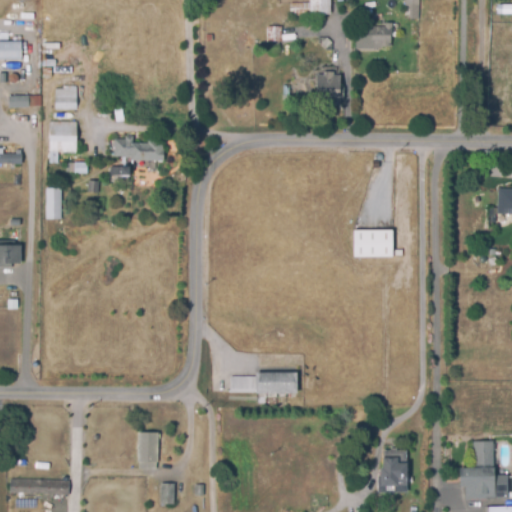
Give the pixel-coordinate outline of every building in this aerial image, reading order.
[(330,0),(330,16),(290,16),(289,3),(309,3),(308,0),(330,0)] [(419,0),(419,18),(405,18),(405,0),(419,0)] [(511,13),(511,4),(495,5),(495,14),(511,13)] [(392,24),(391,49),(356,49),(356,24),(392,24)] [(265,27),(281,27),(281,46),(265,46),(265,27)] [(340,76),(340,105),(316,105),(317,75),(322,75),(322,68),(336,68),(336,76),(340,76)] [(54,111),(54,90),(63,89),(63,88),(76,87),(76,110),(54,111)] [(7,96),(39,96),(40,107),(7,108),(7,96)] [(49,123),(75,123),(75,154),(57,154),(57,163),(49,163),(49,123)] [(113,139),(124,139),(124,135),(133,135),(133,143),(147,143),(147,140),(162,140),(162,135),(173,135),(173,152),(167,152),(167,161),(129,161),(129,156),(114,156),(113,139)] [(0,162),(0,153),(21,153),(21,162),(0,162)] [(73,163),(87,163),(87,174),(74,174),(73,163)] [(108,167),(129,167),(129,176),(109,175),(108,167)] [(87,182),(98,181),(99,193),(87,194),(87,182)] [(45,189),(59,188),(60,219),(46,219),(45,189)] [(498,190),(511,190),(511,214),(497,214),(498,190)] [(393,231),(393,259),(353,259),(353,231),(393,231)] [(0,246),(18,247),(18,264),(0,263),(0,246)] [(7,301),(17,300),(17,309),(7,310),(7,301)] [(296,374),(296,395),(230,394),(230,378),(255,378),(255,374),(296,374)] [(157,434),(157,464),(136,464),(137,434),(157,434)] [(508,500),(460,500),(460,470),(473,469),(473,442),(493,442),(494,476),(508,476),(508,500)] [(407,451),(407,494),(378,494),(378,470),(382,470),(382,451),(407,451)] [(9,482),(67,482),(67,497),(9,497),(9,482)] [(174,485),(173,505),(159,505),(159,485),(174,485)] [(194,486),(203,486),(204,497),(195,497),(194,486)]
